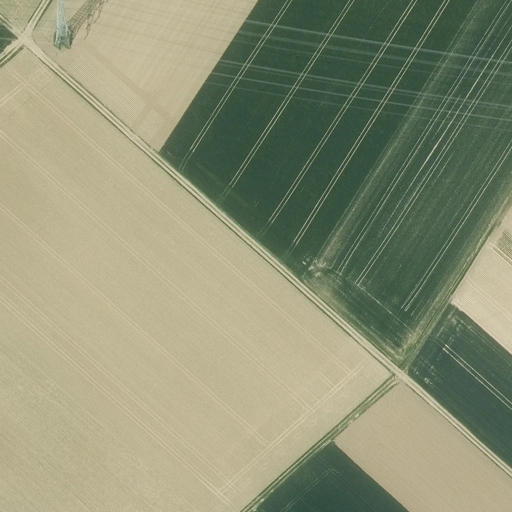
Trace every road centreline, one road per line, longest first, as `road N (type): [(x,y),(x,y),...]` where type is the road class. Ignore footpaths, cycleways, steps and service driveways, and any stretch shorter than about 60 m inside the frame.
road 1 (track): [(0,18),(398,375),(511,198)]
road 2 (track): [(248,511),(398,375),(511,475)]
